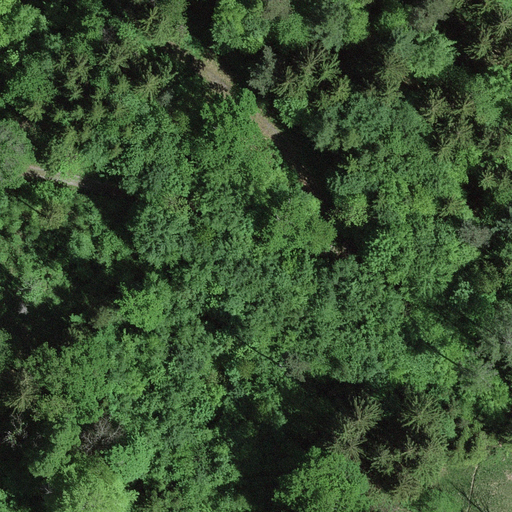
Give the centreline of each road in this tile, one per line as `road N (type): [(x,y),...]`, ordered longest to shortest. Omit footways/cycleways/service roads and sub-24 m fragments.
road 1 (track): [(0,164),(61,174),(368,285),(511,326)]
road 2 (track): [(368,285),(274,135),(116,0)]
